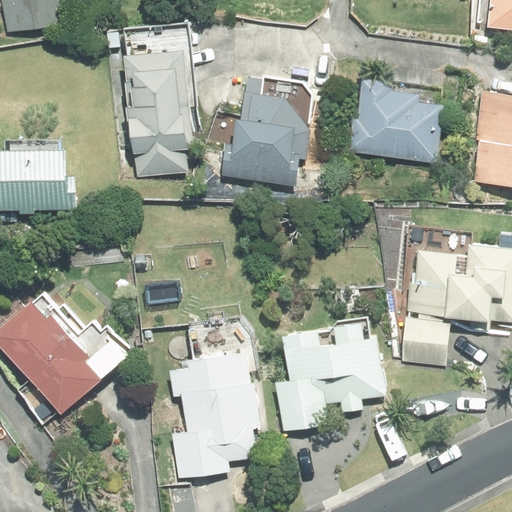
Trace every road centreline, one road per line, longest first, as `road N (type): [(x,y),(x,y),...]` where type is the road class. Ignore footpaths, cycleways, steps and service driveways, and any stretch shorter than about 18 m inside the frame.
road 1 (residential): [(378,511),(511,449)]
road 2 (unknown): [(338,0),(331,26),(295,74),(241,97)]
